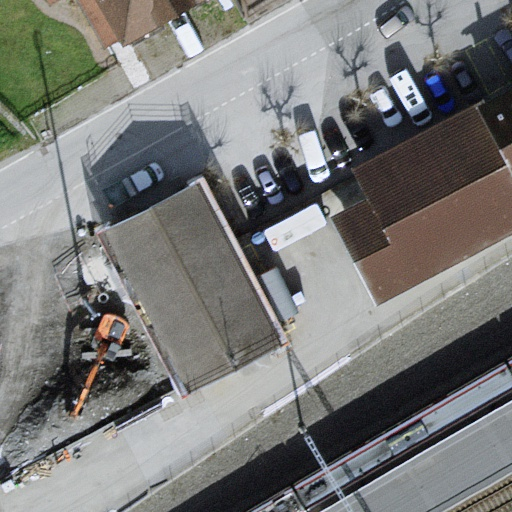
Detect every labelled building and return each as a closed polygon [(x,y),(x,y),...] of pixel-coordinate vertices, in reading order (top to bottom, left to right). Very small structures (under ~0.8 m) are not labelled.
[(102,0),(126,40),(193,0),(102,0)] [(491,122),(511,164),(511,91),(483,106),(491,122)] [(409,253),(511,201),(511,164),(491,122),(372,182),(409,253)] [(119,228),(200,381),(268,345),(187,192),(119,228)] [(511,406),(322,511),(426,511),(511,464),(511,406)] [(124,411),(0,461),(0,476),(14,511),(55,511),(150,473),(124,411)]
